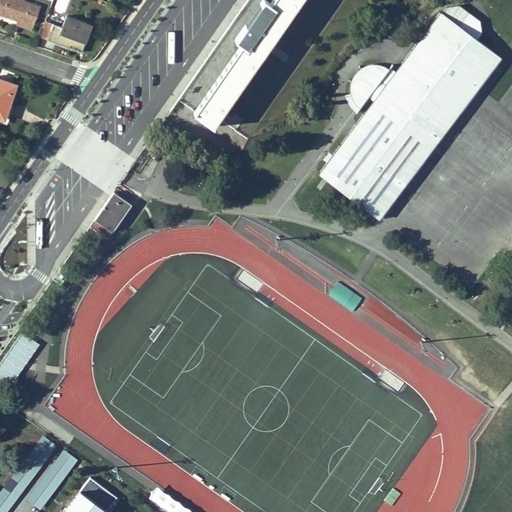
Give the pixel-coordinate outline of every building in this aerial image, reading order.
[(0,0),(0,9),(5,11),(3,15),(19,21),(34,26),(41,8),(25,2),(20,0),(0,0)] [(274,0),(272,3),(268,0),(262,0),(235,40),(243,45),(196,112),(195,114),(213,126),(218,118),(301,0),(274,0)] [(372,102),(319,174),(380,219),(501,57),(440,11),(384,86),(379,82),(388,71),(385,69),(382,67),(378,66),(375,65),(370,65),(366,66),(362,68),(358,70),(354,74),(352,77),(350,81),(349,84),(349,89),(348,92),(348,96),(346,98),(347,101),(348,104),(350,107),(352,110),(354,112),(356,108),(358,111),(367,98),(372,102)] [(53,24),(47,40),(82,52),(87,39),(83,37),(88,24),(66,16),(62,27),(53,24)] [(53,24),(46,22),(40,38),(47,40),(53,24)] [(88,24),(83,37),(87,39),(88,40),(93,26),(88,24)] [(17,85),(10,82),(0,78),(0,117),(5,119),(17,85)] [(247,136),(265,109),(247,97),(232,119),(228,116),(223,124),(230,128),(232,126),(247,136)] [(153,152),(158,144),(151,139),(145,147),(147,149),(153,152)] [(120,202),(123,199),(113,192),(111,196),(120,202)] [(111,196),(94,220),(112,232),(131,204),(124,199),(123,199),(120,202),(111,196)] [(112,232),(94,220),(90,226),(108,238),(112,232)] [(0,363),(0,382),(8,388),(39,345),(22,333),(0,363)] [(0,504),(50,439),(43,434),(0,492),(0,504)] [(6,511),(58,445),(52,440),(0,508),(0,511),(1,511),(6,511)] [(26,511),(71,453),(65,449),(16,511),(26,511)] [(38,511),(78,459),(72,455),(29,511),(38,511)] [(89,478),(63,511),(106,511),(108,510),(116,498),(89,478)] [(187,511),(186,510),(182,509),(179,506),(177,503),(172,502),(169,499),(166,496),(164,496),(158,492),(156,489),(154,489),(152,491),(149,492),(149,493),(148,496),(146,500),(147,501),(151,502),(155,505),(158,508),(161,509),(165,511),(164,511),(187,511)]
